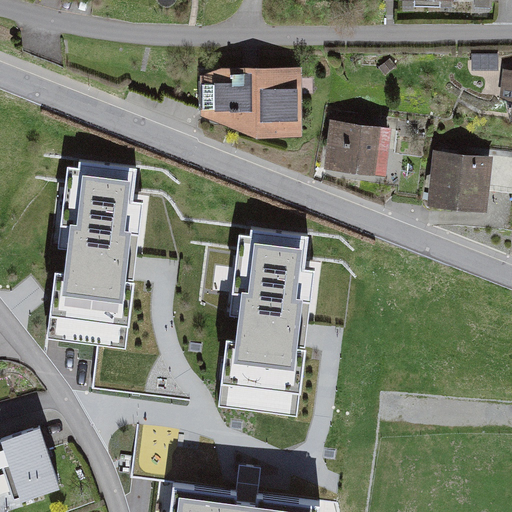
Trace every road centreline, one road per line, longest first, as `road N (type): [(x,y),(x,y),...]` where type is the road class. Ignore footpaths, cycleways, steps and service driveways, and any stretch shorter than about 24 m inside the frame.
road 1 (residential): [(511,277),(0,76)]
road 2 (residential): [(0,11),(143,38),(511,37)]
road 3 (residential): [(116,511),(101,463),(64,401)]
